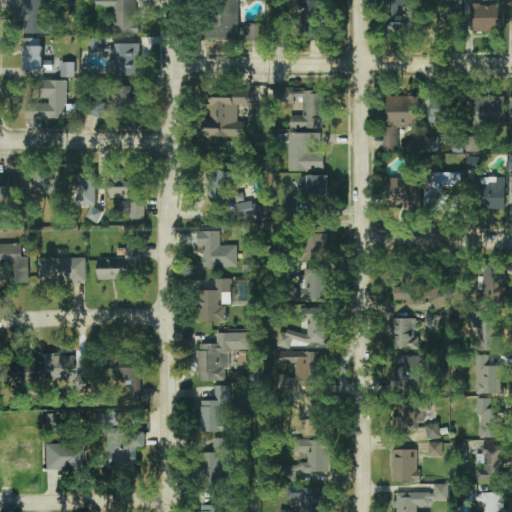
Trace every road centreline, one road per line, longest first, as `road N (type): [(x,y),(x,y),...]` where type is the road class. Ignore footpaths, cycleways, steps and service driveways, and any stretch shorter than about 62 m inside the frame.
road 1 (residential): [(170,511),(174,0)]
road 2 (residential): [(365,511),(364,0)]
road 3 (residential): [(511,65),(176,66)]
road 4 (residential): [(175,142),(0,142)]
road 5 (residential): [(171,501),(0,503)]
road 6 (residential): [(170,317),(0,320)]
road 7 (residential): [(511,240),(364,243)]
